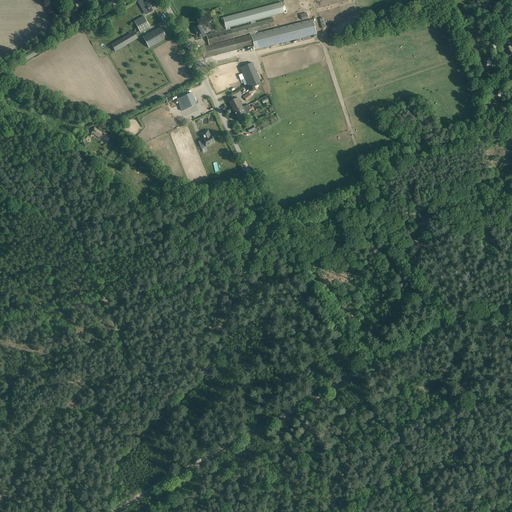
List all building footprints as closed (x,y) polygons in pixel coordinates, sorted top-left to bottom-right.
[(78,0),(74,3),(77,8),(88,2),(87,0),(78,0)] [(143,0),(140,0),(138,2),(144,13),(149,10),(150,13),(155,10),(157,8),(155,3),(152,5),(149,0),(145,3),(143,0)] [(284,13),(282,2),(223,17),(226,30),(206,35),(209,46),(205,47),(201,48),(203,53),(204,59),(254,46),(255,50),(317,34),(313,19),(276,29),(256,34),(255,32),(275,27),(273,18),(256,23),(255,21),(273,16),(284,13)] [(150,28),(143,16),(134,21),(140,33),(150,28)] [(200,25),(194,28),(197,36),(199,35),(201,38),(205,36),(204,32),(203,32),(207,30),(203,22),(199,24),(200,25)] [(166,38),(160,27),(143,37),(149,48),(166,38)] [(138,38),(134,32),(111,45),(115,52),(138,38)] [(492,59),(485,57),(483,64),(490,66),(492,59)] [(260,83),(252,63),(240,68),(248,88),(260,83)] [(260,90),(257,86),(243,97),(246,101),(260,90)] [(497,88),(495,94),(501,97),(503,90),(497,88)] [(190,93),(177,99),(182,111),(196,105),(190,93)] [(262,104),(269,101),(267,96),(260,99),(262,104)] [(229,102),(234,112),(243,108),(238,98),(229,102)] [(247,109),(250,107),(249,105),(247,105),(243,108),(237,111),(234,112),(238,119),(239,120),(242,119),(241,117),(245,115),(244,115),(249,112),(247,109)] [(255,128),(253,126),(246,129),(248,133),(251,132),(252,135),(259,131),(257,127),(255,128)] [(105,134),(94,128),(91,133),(106,143),(111,136),(106,133),(105,134)] [(204,142),(200,144),(202,148),(206,146),(206,147),(215,143),(212,138),(211,136),(210,136),(208,130),(200,134),(203,140),(204,142)]
